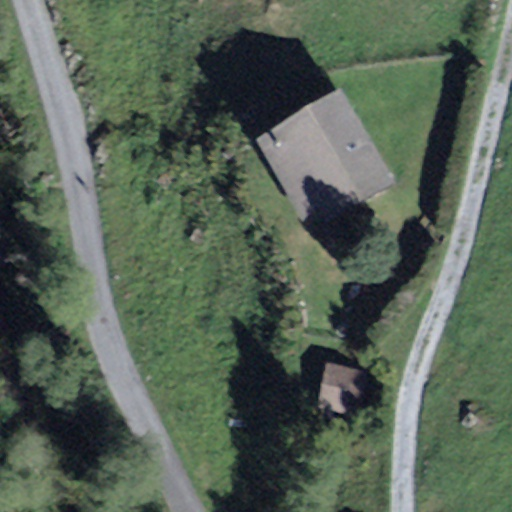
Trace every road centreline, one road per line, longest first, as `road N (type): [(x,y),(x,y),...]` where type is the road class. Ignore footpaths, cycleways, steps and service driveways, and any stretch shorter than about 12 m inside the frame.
road 1 (unclassified): [(183,511),(28,0)]
road 2 (track): [(405,511),(404,436),(511,69)]
